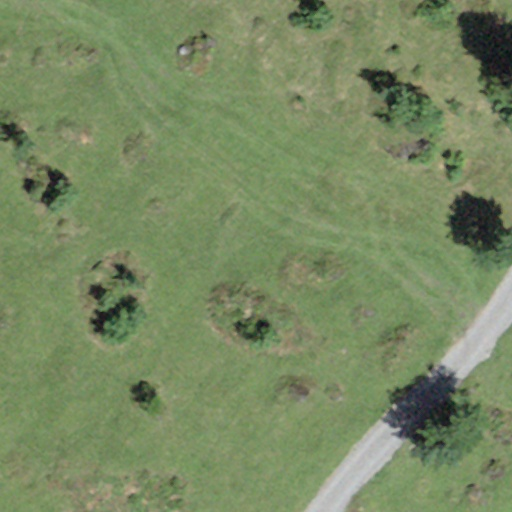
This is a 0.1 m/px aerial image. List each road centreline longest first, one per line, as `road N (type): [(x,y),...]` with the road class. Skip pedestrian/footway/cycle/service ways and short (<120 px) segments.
road 1 (track): [(511,255),(206,110),(99,17),(63,0)]
road 2 (track): [(326,511),(511,292)]
